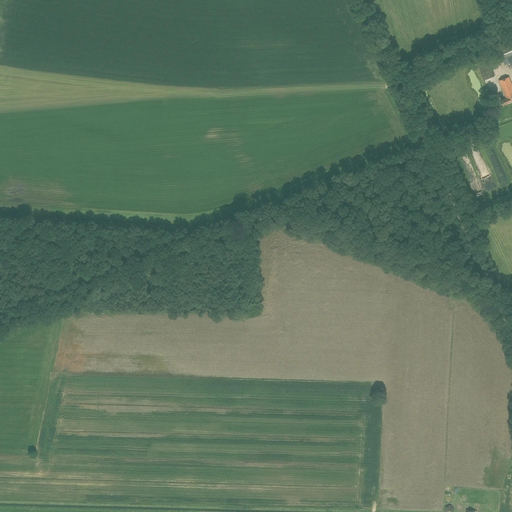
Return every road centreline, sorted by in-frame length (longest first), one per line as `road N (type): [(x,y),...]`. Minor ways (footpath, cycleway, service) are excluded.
road 1 (track): [(430,150),(0,320)]
road 2 (track): [(281,207),(492,288)]
road 3 (track): [(430,150),(359,0)]
road 4 (track): [(492,288),(430,150)]
